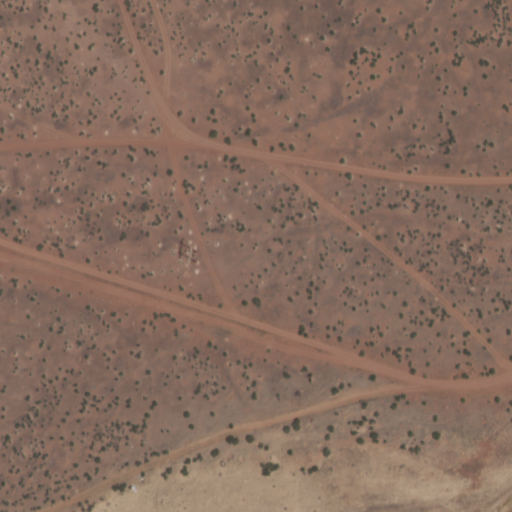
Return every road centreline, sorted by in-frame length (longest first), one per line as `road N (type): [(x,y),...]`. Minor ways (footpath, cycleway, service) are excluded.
road 1 (residential): [(0,243),(257,338),(422,385),(511,386)]
road 2 (track): [(0,149),(74,142),(342,174)]
